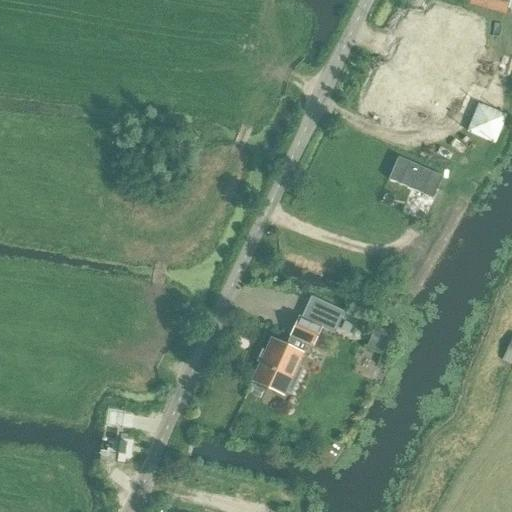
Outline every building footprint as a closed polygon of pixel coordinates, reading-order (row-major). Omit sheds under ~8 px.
[(467,0),(466,6),(504,16),(508,0),(467,0)] [(388,63),(379,87),(428,107),(435,88),(448,93),(449,89),(468,97),(489,45),(421,18),(400,68),(388,63)] [(492,143),(503,116),(477,105),(466,133),(492,143)] [(397,158),(388,180),(431,199),(441,177),(397,158)] [(259,363),(251,382),(282,396),(283,392),(289,395),(301,367),(296,365),(301,354),(305,344),(311,347),(319,328),(298,318),(290,338),(285,347),(270,340),(264,352),(261,350),(256,362),(259,363)] [(374,328),(366,348),(381,354),(389,334),(374,328)] [(511,338),(502,362),(511,366),(511,338)] [(118,442),(116,454),(124,455),(125,443),(118,442)]
